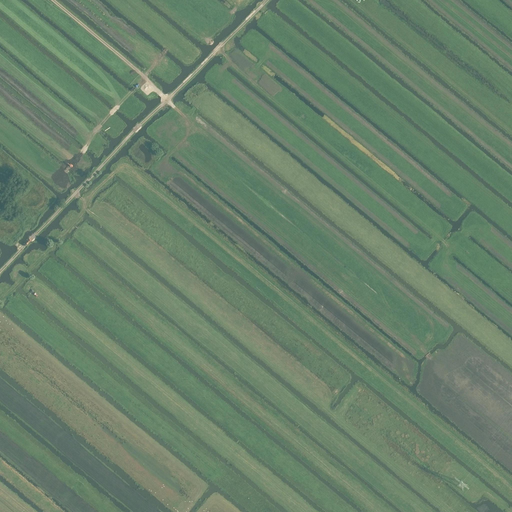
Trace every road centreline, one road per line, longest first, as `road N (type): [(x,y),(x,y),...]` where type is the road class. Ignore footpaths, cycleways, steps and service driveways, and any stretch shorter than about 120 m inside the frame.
road 1 (unclassified): [(33,237),(268,0)]
road 2 (track): [(178,110),(52,0)]
